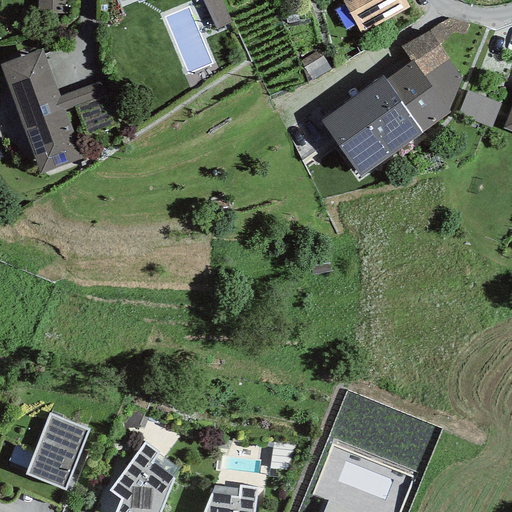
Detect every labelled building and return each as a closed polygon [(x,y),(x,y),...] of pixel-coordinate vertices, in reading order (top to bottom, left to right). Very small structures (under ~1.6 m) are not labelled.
[(38,0),(38,14),(64,15),(64,0),(38,0)] [(202,0),(216,29),(232,22),(221,0),(202,0)] [(405,0),(344,0),(342,1),(361,35),(409,8),(405,0)] [(448,18),(429,30),(440,45),(452,33),(465,35),(468,23),(448,18)] [(401,47),(411,61),(413,60),(424,77),(448,60),(449,58),(440,45),(429,30),(401,47)] [(42,49),(0,64),(0,66),(41,174),(83,158),(65,111),(73,108),(85,139),(123,125),(105,79),(60,96),(42,49)] [(462,78),(448,60),(424,77),(413,60),(411,61),(385,80),(423,133),(450,112),(448,110),(462,78)] [(423,133),(385,80),(383,77),(320,121),(359,177),(423,133)] [(501,104),(467,91),(458,114),(492,127),(501,104)] [(511,105),(503,129),(511,132),(511,105)] [(90,430),(49,413),(24,474),(65,491),(90,430)] [(297,445),(273,442),(269,468),(294,471),(297,445)] [(120,499),(115,511),(162,511),(177,468),(144,443),(108,490),(120,499)] [(398,511),(413,478),(332,445),(312,494),(327,501),(322,511),(398,511)] [(255,511),(259,488),(239,485),(238,489),(238,498),(210,494),(202,511),(255,511)] [(213,485),(210,494),(238,498),(238,489),(213,485)]
